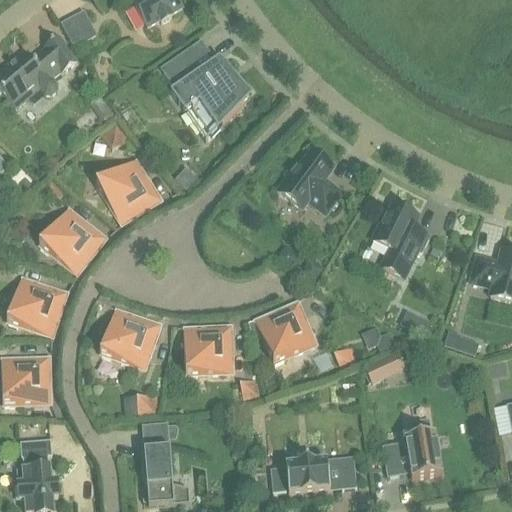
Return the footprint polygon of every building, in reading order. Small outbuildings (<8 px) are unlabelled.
[(132,0),(130,1),(147,30),(159,23),(161,27),(171,21),(170,18),(182,11),(175,0),(132,0)] [(83,15),(72,21),(85,44),(95,38),(83,15)] [(0,95),(1,95),(15,113),(40,93),(44,98),(51,99),(56,94),(57,88),(52,82),(60,75),(61,77),(77,66),(59,40),(43,51),(44,52),(31,63),(24,54),(12,65),(14,67),(0,78),(0,95)] [(229,83),(215,64),(196,76),(187,63),(181,66),(180,64),(163,76),(174,92),(170,95),(176,103),(175,103),(182,112),(184,115),(190,111),(192,113),(197,110),(195,108),(198,105),(218,133),(246,103),(241,95),(245,91),(235,79),(229,83)] [(100,138),(112,154),(127,142),(116,127),(100,138)] [(342,197),(328,186),(324,184),(333,172),(331,170),(333,167),(324,160),(321,163),(311,155),(292,180),(290,177),(277,195),(302,214),(308,206),(325,219),(342,197)] [(0,177),(8,170),(0,160),(0,177)] [(96,189),(121,229),(124,227),(128,225),(132,224),(135,221),(139,218),(141,215),(145,213),(160,205),(135,165),(96,189)] [(197,183),(192,177),(186,171),(175,183),(186,194),(197,183)] [(63,196),(50,182),(36,195),(49,209),(63,196)] [(390,253),(380,272),(403,283),(423,242),(410,236),(418,221),(393,208),(383,229),(380,228),(372,244),(390,253)] [(94,255),(105,243),(68,214),(39,250),(76,279),(78,276),(82,273),(85,270),(87,267),(90,263),(91,259),(94,255)] [(432,250),(430,257),(437,260),(440,254),(432,250)] [(477,262),(471,286),(492,291),(490,301),(511,306),(511,251),(506,250),(505,253),(502,253),(498,267),(477,262)] [(7,327),(52,342),(53,338),(55,334),(57,330),(58,326),(58,322),(59,317),(60,313),(66,298),(21,283),(7,327)] [(258,324),(254,325),(273,368),(315,350),(297,306),(282,314),(278,316),(274,316),(269,317),(265,319),(262,321),(258,324)] [(144,374),(159,329),(143,325),(139,323),(135,321),(131,319),(127,317),(123,316),(119,316),(115,314),(100,359),(144,374)] [(408,333),(429,344),(436,329),(416,319),(408,333)] [(232,378),(230,330),(213,332),(209,333),(205,331),(200,331),(196,331),(192,332),(188,333),(184,332),(186,380),(232,378)] [(448,334),(443,351),(457,354),(461,339),(448,334)] [(377,350),(381,359),(397,351),(389,336),(380,340),(377,350)] [(351,349),(334,357),(342,375),(359,367),(351,349)] [(372,389),(407,373),(398,355),(363,371),(365,374),(363,374),(368,387),(371,386),(372,389)] [(3,410),(50,408),(50,404),(50,400),(51,396),(50,392),(50,387),(48,383),(48,379),(49,362),(1,364),(3,410)] [(258,382),(239,386),(243,405),(262,401),(258,382)] [(352,410),(364,408),(362,395),(350,397),(352,410)] [(155,399),(136,400),(138,419),(157,418),(155,399)] [(442,479),(435,438),(431,438),(429,423),(405,427),(408,442),(404,443),(405,446),(382,450),(387,481),(401,479),(400,471),(408,469),(411,484),(442,479)] [(143,511),(148,511),(189,507),(188,493),(160,486),(159,475),(171,474),(169,453),(168,444),(174,443),(175,443),(176,442),(176,441),(178,434),(178,433),(177,432),(177,431),(176,430),(175,430),(174,429),(173,429),(167,430),(167,428),(159,428),(141,430),(143,445),(140,445),(143,476),(145,476),(147,496),(146,496),(145,497),(144,497),(144,498),(143,500),(142,501),(142,502),(143,511)] [(24,511),(52,511),(52,502),(58,501),(57,484),(51,485),(50,471),(49,471),(48,460),(52,459),(51,444),(20,446),(21,462),(23,462),(23,473),(22,473),(23,487),(17,487),(19,504),(24,504),(24,511)] [(338,463),(342,494),(356,492),(353,461),(338,463)] [(326,464),(285,468),(285,472),(270,473),(272,497),(288,495),(288,499),(330,495),(326,464)]
